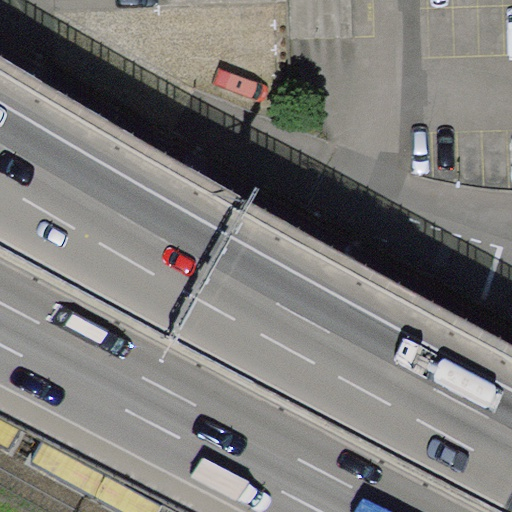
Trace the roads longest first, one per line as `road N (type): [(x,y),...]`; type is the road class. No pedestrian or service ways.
road 1 (motorway): [(511,447),(0,163)]
road 2 (motorway): [(0,322),(364,511)]
